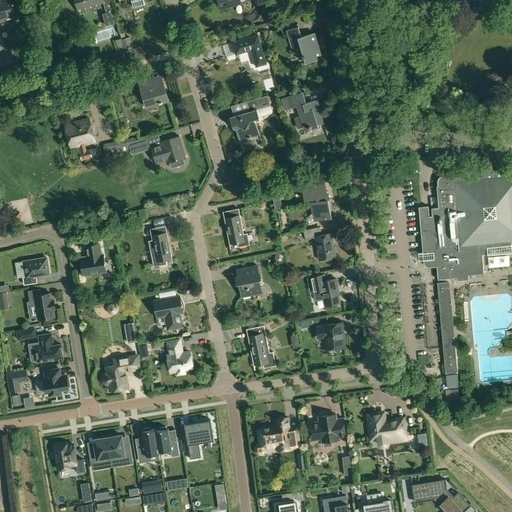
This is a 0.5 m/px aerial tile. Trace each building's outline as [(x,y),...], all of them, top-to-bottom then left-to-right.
[(0,0),(0,47),(4,47),(1,37),(0,33),(0,20),(17,16),(12,0),(0,0)] [(75,0),(78,9),(109,0),(75,0)] [(218,0),(222,10),(242,3),(240,0),(218,0)] [(456,10),(441,15),(441,17),(444,25),(459,21),(456,10)] [(113,11),(103,14),(106,26),(116,23),(113,11)] [(441,17),(435,18),(437,26),(444,25),(441,17)] [(299,27),(286,30),(292,50),(301,47),(306,63),(322,58),(314,32),(302,36),(299,27)] [(258,35),(233,42),(236,54),(251,50),(256,67),(266,64),(258,35)] [(34,37),(26,39),(29,46),(36,44),(34,37)] [(129,37),(122,39),(125,51),(133,48),(129,37)] [(72,49),(71,52),(78,57),(80,54),(85,47),(77,42),(72,49)] [(27,49),(23,57),(25,63),(36,60),(33,50),(33,47),(27,49)] [(153,79),(139,84),(146,106),(169,99),(165,84),(155,87),(153,79)] [(287,97),(281,99),(285,110),(291,108),(297,107),(300,116),(294,117),(298,129),(303,127),(304,129),(325,123),(318,100),(303,104),(300,93),(287,97)] [(249,111),(230,117),(233,125),(235,125),(241,143),(248,141),(252,134),(259,132),(256,122),(260,121),(257,109),(270,105),(267,96),(247,102),(249,111)] [(90,118),(65,125),(71,148),(79,146),(85,144),(96,142),(90,118)] [(161,143),(151,146),(157,164),(166,161),(167,163),(170,162),(172,167),(184,164),(183,158),(186,157),(186,156),(182,144),(180,136),(161,142),(161,143)] [(85,144),(79,146),(81,151),(79,152),(82,160),(93,158),(99,156),(97,147),(87,150),(85,144)] [(427,205),(418,206),(422,255),(423,261),(423,262),(423,263),(423,264),(424,264),(424,265),(425,265),(426,265),(426,266),(427,266),(428,266),(436,265),(438,265),(439,278),(456,276),(456,281),(469,280),(469,275),(484,274),(482,254),(511,252),(511,240),(511,174),(483,177),(482,170),(451,172),(444,173),(444,174),(442,174),(441,174),(441,175),(440,175),(439,175),(439,176),(438,176),(438,177),(437,177),(437,178),(437,179),(437,180),(437,181),(437,185),(436,185),(436,190),(438,206),(431,207),(431,215),(428,215),(427,205)] [(311,181),(301,183),(304,199),(310,198),(313,215),(318,214),(319,218),(331,216),(327,194),(325,186),(312,188),(311,181)] [(278,187),(271,188),(271,189),(274,202),(281,200),(278,188),(278,187)] [(239,208),(223,211),(230,244),(238,243),(238,246),(250,244),(247,232),(244,233),(239,208)] [(19,211),(6,214),(10,227),(23,224),(19,211)] [(166,225),(150,228),(151,229),(151,233),(153,239),(155,239),(158,255),(152,256),(154,266),(160,265),(161,266),(168,265),(166,260),(173,258),(166,225)] [(320,226),(303,229),(305,238),(315,236),(319,259),(335,256),(331,232),(322,234),(320,226)] [(92,242),(102,240),(101,231),(90,233),(92,242)] [(89,257),(81,258),(83,274),(84,274),(85,276),(92,275),(91,273),(105,271),(102,255),(100,255),(98,244),(86,246),(87,253),(88,253),(89,257)] [(47,257),(23,261),(26,277),(24,277),(25,284),(37,282),(36,276),(49,274),(47,257)] [(239,276),(236,276),(238,283),(241,282),(242,287),(241,287),(243,296),(262,292),(260,279),(261,278),(259,271),(258,272),(257,265),(237,269),(239,276)] [(324,273),(310,276),(313,291),(313,292),(322,291),(325,304),(325,306),(329,305),(331,306),(336,305),(337,304),(340,303),(340,301),(337,289),(338,288),(336,277),(325,280),(324,273)] [(451,280),(439,281),(447,374),(460,372),(451,280)] [(40,289),(28,291),(30,302),(36,301),(39,319),(55,317),(53,309),(55,309),(54,301),(52,301),(51,293),(41,295),(40,289)] [(7,292),(0,292),(0,301),(8,300),(7,292)] [(180,296),(154,300),(157,316),(159,325),(167,323),(168,327),(169,327),(173,328),(177,327),(181,324),(182,324),(179,307),(182,307),(180,296)] [(108,305),(107,307),(107,310),(108,313),(111,314),(114,314),(116,313),(118,310),(118,307),(116,305),(114,303),(111,303),(108,305)] [(323,325),(316,326),(317,336),(324,336),(325,348),(326,349),(328,349),(328,350),(330,352),(335,351),(336,349),(336,348),(345,347),(344,346),(342,321),(323,323),(323,325)] [(128,342),(136,341),(133,322),(124,323),(128,342)] [(264,324),(247,328),(254,365),(263,363),(264,366),(276,364),(273,350),(270,351),(264,324)] [(36,328),(17,331),(19,340),(37,338),(36,328)] [(41,344),(36,345),(39,361),(63,357),(61,344),(54,345),(52,333),(39,336),(41,344)] [(170,355),(168,355),(171,371),(176,370),(177,374),(185,373),(184,369),(193,367),(190,351),(183,353),(180,339),(168,341),(170,355)] [(103,377),(103,379),(104,381),(105,383),(107,384),(109,385),(110,390),(121,388),(122,390),(127,389),(127,387),(128,387),(126,371),(140,368),(138,355),(114,359),(115,365),(106,366),(107,373),(105,374),(104,375),(103,377)] [(46,378),(45,379),(47,392),(50,391),(50,395),(62,393),(61,389),(69,388),(68,386),(70,386),(69,378),(67,378),(66,375),(61,376),(60,369),(45,371),(46,378)] [(26,370),(7,373),(10,392),(21,390),(19,382),(28,380),(26,370)] [(20,395),(13,396),(15,406),(22,405),(20,395)] [(384,410),(368,412),(371,437),(378,436),(379,439),(379,440),(379,441),(380,442),(381,443),(382,443),(383,444),(384,444),(385,443),(386,443),(387,442),(387,441),(388,441),(388,440),(388,439),(388,438),(388,435),(406,432),(403,416),(392,417),(392,418),(385,419),(384,410)] [(320,420),(309,421),(312,438),(322,437),(322,440),(324,439),(325,444),(332,443),(331,438),(340,437),(339,434),(346,433),(343,416),(337,417),(336,412),(319,415),(320,420)] [(259,443),(256,446),(257,450),(260,452),(264,451),(266,448),(266,446),(279,444),(279,448),(278,448),(279,448),(283,448),(284,449),(288,448),(289,447),(293,446),(293,445),(301,444),(299,431),(291,432),(288,416),(285,416),(284,415),(281,416),(280,417),(277,418),(278,425),(267,427),(266,425),(261,426),(261,428),(258,428),(261,443),(259,443)] [(198,426),(181,429),(183,437),(187,437),(191,460),(193,460),(192,460),(191,452),(199,451),(197,443),(213,440),(213,441),(214,441),(210,420),(197,422),(198,426)] [(156,429),(155,429),(159,454),(171,452),(172,457),(180,455),(177,440),(170,441),(168,429),(167,429),(167,427),(160,428),(161,430),(156,431),(156,429)] [(144,439),(136,440),(139,460),(148,458),(147,455),(159,453),(160,460),(159,454),(155,429),(150,430),(150,428),(144,429),(144,431),(142,431),(144,439)] [(113,436),(108,436),(113,467),(112,461),(133,458),(130,443),(123,444),(122,435),(113,436)] [(96,449),(89,450),(91,464),(112,461),(113,467),(108,436),(102,437),(102,438),(94,439),(96,449)] [(66,443),(54,445),(58,470),(70,468),(70,466),(76,465),(77,472),(85,471),(83,459),(76,460),(73,444),(67,445),(66,443)] [(446,479),(412,484),(414,495),(431,492),(448,510),(445,511),(464,511),(465,511),(459,504),(464,499),(458,492),(453,497),(448,492),(446,479)] [(161,482),(143,484),(144,492),(162,489),(161,482)] [(224,489),(216,490),(217,498),(225,497),(224,489)] [(93,501),(91,491),(82,493),(84,502),(93,501)] [(164,493),(144,496),(145,504),(165,501),(164,493)] [(325,511),(351,511),(351,509),(348,509),(346,495),(334,497),(335,505),(325,507),(325,511)] [(364,507),(354,509),(354,511),(391,511),(390,500),(363,504),(364,507)] [(299,511),(298,508),(296,508),(295,501),(280,504),(281,511),(299,511)]
